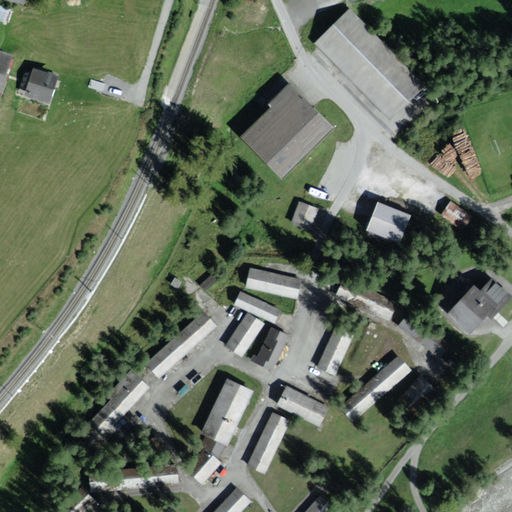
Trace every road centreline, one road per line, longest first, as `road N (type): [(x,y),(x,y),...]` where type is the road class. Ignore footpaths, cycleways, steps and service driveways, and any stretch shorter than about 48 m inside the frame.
road 1 (unclassified): [(423,511),(413,486),(417,446),(511,334)]
road 2 (unclassified): [(511,231),(367,127)]
road 3 (residential): [(277,0),(303,58),(367,127)]
